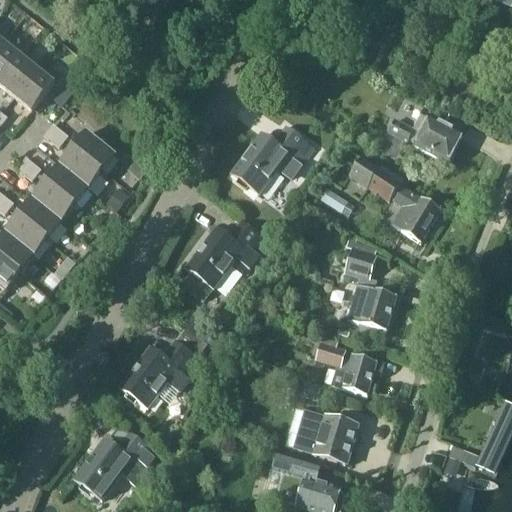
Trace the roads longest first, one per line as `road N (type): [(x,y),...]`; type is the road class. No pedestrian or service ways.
road 1 (unclassified): [(12,511),(89,336),(275,0)]
road 2 (unclassified): [(404,511),(479,253),(511,179)]
